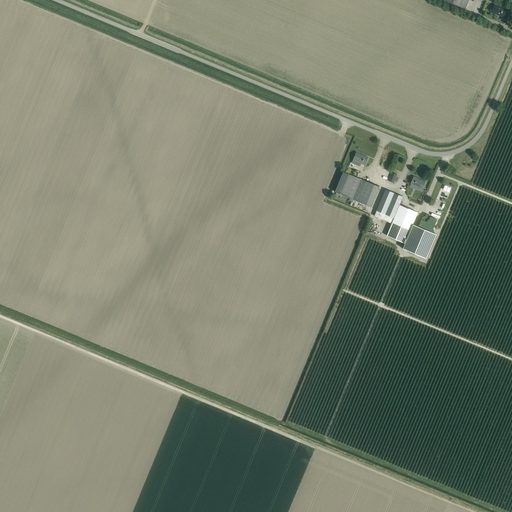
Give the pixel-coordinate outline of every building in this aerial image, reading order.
[(442,0),(465,9),(469,0),(442,0)] [(503,18),(507,9),(494,4),(491,13),(503,18)] [(365,165),(368,157),(356,152),(351,163),(360,167),(361,164),(365,165)] [(343,172),(335,192),(350,198),(348,201),(352,202),(353,199),(361,180),(343,172)] [(397,174),(391,172),(388,181),(394,183),(397,174)] [(422,190),(426,181),(413,176),(410,184),(422,190)] [(361,180),(353,199),(371,207),(379,187),(361,180)] [(385,189),(376,210),(385,214),(394,193),(385,189)] [(394,218),(399,205),(403,197),(394,193),(385,214),(394,218)] [(404,243),(417,213),(399,205),(394,218),(392,223),(386,236),(404,243)] [(436,235),(413,225),(403,249),(426,259),(436,235)]
